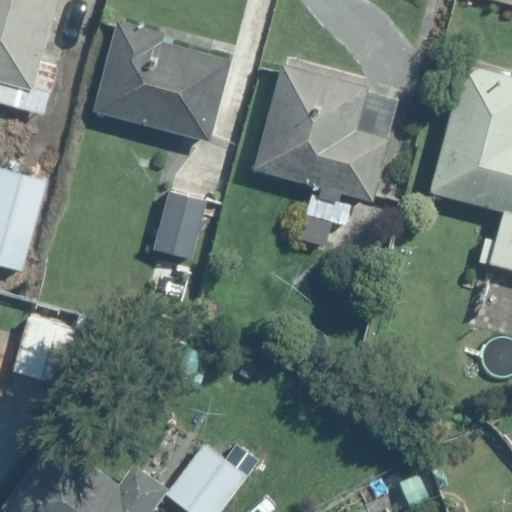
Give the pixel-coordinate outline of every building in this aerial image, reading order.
[(60,61),(37,56),(50,0),(0,0),(0,101),(11,104),(48,114),(60,61)] [(117,10),(91,108),(207,139),(233,41),(117,10)] [(511,70),(461,59),(432,191),(503,207),(497,234),(484,231),(478,258),(511,266),(511,70)] [(373,79),(308,60),(305,68),(276,60),(251,165),(377,196),(393,133),(361,125),(373,79)] [(49,177),(0,164),(0,260),(25,268),(49,177)] [(48,434),(2,503),(15,511),(143,511),(163,483),(137,465),(124,486),(48,434)] [(207,437),(167,489),(196,511),(218,511),(250,471),(207,437)]
